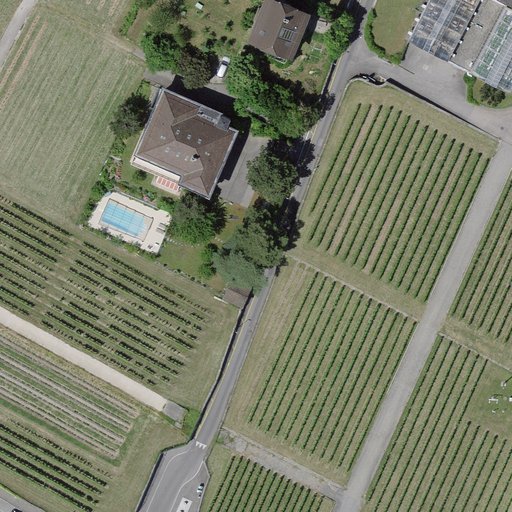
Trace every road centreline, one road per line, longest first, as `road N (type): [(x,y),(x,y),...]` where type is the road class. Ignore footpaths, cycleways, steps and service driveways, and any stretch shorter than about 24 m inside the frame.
road 1 (track): [(0,313),(351,501),(511,149)]
road 2 (residential): [(364,0),(197,456),(177,473),(158,511)]
